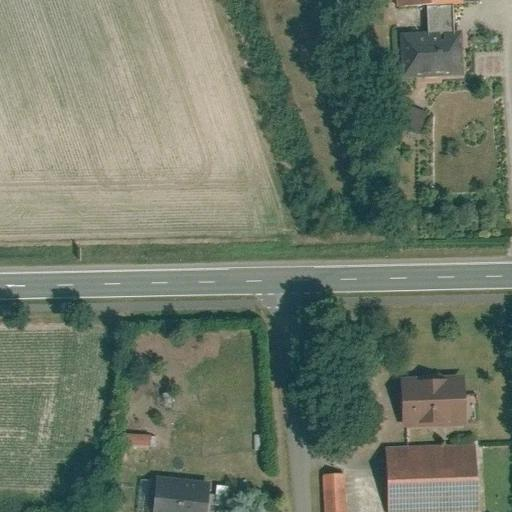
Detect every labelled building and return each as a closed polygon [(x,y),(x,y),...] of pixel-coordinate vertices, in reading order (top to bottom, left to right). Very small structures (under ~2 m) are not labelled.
[(392,0),(393,23),(470,21),(469,0),(392,0)] [(462,374),(397,377),(399,425),(464,422),(462,374)] [(474,442),(385,446),(387,511),(477,508),(474,442)] [(343,511),(342,473),(319,474),(320,511),(343,511)] [(204,511),(209,480),(164,475),(159,511),(204,511)]
